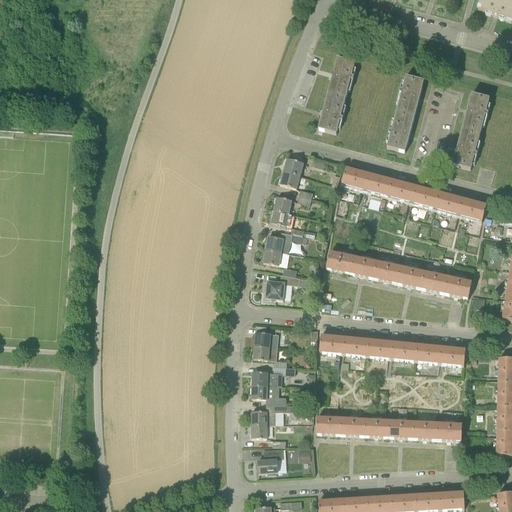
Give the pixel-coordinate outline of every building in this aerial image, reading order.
[(481,0),(478,11),(511,22),(511,3),(502,0),(481,0)] [(346,101),(350,83),(351,82),(353,83),(354,79),(352,79),(355,65),(337,60),(327,96),(346,101)] [(414,119),(419,101),(424,83),(405,79),(402,92),(400,91),(399,95),(401,96),(396,114),(414,119)] [(341,119),(341,118),(346,101),(327,96),(318,131),(336,136),(340,123),(342,124),(343,120),(341,119)] [(480,136),(485,119),(485,118),(487,118),(488,115),(486,114),(489,101),(471,96),(462,132),(480,136)] [(405,155),(410,137),(414,119),(396,114),(391,133),(389,132),(388,136),(390,136),(387,150),(405,155)] [(475,155),(475,154),(480,136),(462,132),(452,167),(470,172),(474,159),(476,159),(477,156),(475,155)] [(283,174),(300,179),(304,166),(287,161),(283,174)] [(311,168),(324,172),(325,165),(313,162),(311,168)] [(353,190),(365,193),(367,185),(369,177),(346,170),(344,178),(342,187),(353,190)] [(300,179),(283,174),(280,187),(296,192),(300,179)] [(388,199),(391,191),(393,183),(369,177),(367,185),(365,193),(377,196),(388,199)] [(332,188),(337,190),(340,180),(334,178),(331,188),(332,188)] [(400,202),(412,206),(414,197),(416,189),(393,183),(391,191),(388,199),(400,202)] [(416,189),(414,197),(412,206),(423,209),(435,212),(437,203),(440,195),(416,189)] [(299,199),(311,203),(313,195),(300,192),(299,199)] [(447,215),(459,218),(461,209),(463,202),(440,195),(437,203),(435,212),(447,215)] [(297,205),(310,208),(311,203),(299,199),(297,205)] [(273,213),(289,216),(292,203),(276,200),(273,213)] [(463,202),(461,209),(459,218),(470,221),(482,224),(484,215),(486,208),(463,202)] [(289,216),(273,213),(271,226),(286,229),(289,216)] [(292,238),(303,240),(304,234),(304,233),(292,231),(290,238),(292,238)] [(444,231),(442,243),(452,244),(454,232),(444,231)] [(302,245),(303,240),(292,238),(291,243),(291,244),(302,246),(302,245)] [(290,248),(291,244),(291,243),(268,239),(266,252),(281,255),(287,256),(287,255),(289,252),(290,248)] [(281,255),(266,252),(264,266),(278,268),(281,255)] [(353,259),(342,257),(330,254),(328,263),(326,271),(350,276),(351,269),(353,259)] [(350,276),(373,281),(375,274),(377,265),(365,262),(353,259),(351,269),(350,276)] [(401,270),(389,267),(377,265),(375,274),(373,281),(397,286),(399,279),(401,270)] [(424,275),(413,272),(401,270),(399,279),(397,286),(421,291),(422,284),(424,275)] [(295,280),(296,273),(284,271),(282,277),(295,280)] [(448,280),(436,277),(424,275),(422,284),(421,291),(444,296),(446,289),(448,280)] [(295,280),(282,277),(281,277),(280,285),(267,283),(265,301),(291,304),(293,288),(299,288),(299,281),(295,280)] [(472,285),(460,282),(448,280),(446,289),(444,296),(468,302),(470,294),(472,285)] [(511,298),(506,298),(504,306),(503,314),(502,322),(511,323),(511,298)] [(254,349),(277,351),(278,337),(255,335),(254,349)] [(321,338),(320,347),(319,354),(331,356),(343,357),(344,349),(345,340),(321,338)] [(310,353),(317,354),(318,341),(310,340),(310,353)] [(367,359),(368,351),(369,342),(345,340),(344,349),(343,357),(355,358),(367,359)] [(369,342),(368,351),(367,359),(379,360),(391,362),(392,354),(393,345),(369,342)] [(404,363),(416,364),(416,356),(417,347),(393,345),(392,354),(391,362),(404,363)] [(428,365),(440,366),(440,358),(441,350),(417,347),(416,356),(416,364),(428,365)] [(253,362),(274,363),(276,363),(277,351),(254,349),(253,362)] [(440,366),(452,368),(464,369),(465,361),(465,352),(441,350),(440,358),(440,366)] [(498,385),(511,385),(511,361),(498,361),(498,369),(498,377),(498,385)] [(252,388),(276,389),(276,383),(281,383),(281,376),(296,377),(296,371),(287,370),(274,370),(273,376),(267,376),(252,375),(252,388)] [(307,389),(315,389),(315,376),(308,375),(307,389)] [(497,393),(497,401),(497,409),(511,409),(511,385),(498,385),(497,393)] [(266,409),(286,408),(286,400),(279,400),(279,389),(276,389),(252,388),(251,402),(266,402),(266,409)] [(251,428),(267,428),(267,427),(276,427),(276,414),(299,415),(299,408),(286,408),(266,409),(266,414),(251,415),(251,428)] [(511,434),(511,409),(497,409),(497,418),(497,426),(496,434),(511,434)] [(316,437),(340,438),(341,429),(341,421),(329,420),(317,419),(317,428),(316,437)] [(365,422),(353,421),(341,421),(341,429),(340,438),(364,439),(365,430),(365,422)] [(364,439),(388,440),(389,432),(389,423),(377,423),(365,422),(365,430),(364,439)] [(413,442),(413,433),(414,424),(401,424),(389,423),(389,432),(388,440),(413,442)] [(413,442),(437,443),(437,434),(438,426),(426,425),(414,424),(413,433),(413,442)] [(461,444),(461,435),(462,427),(450,426),(438,426),(437,434),(437,443),(461,444)] [(267,428),(251,428),(251,441),(267,441),(267,428)] [(496,442),(496,450),(496,458),(511,458),(511,434),(496,434),(496,442)] [(264,463),(257,463),(258,476),(267,476),(268,478),(275,477),(275,475),(277,475),(276,462),(283,462),(283,452),(263,453),(264,463)] [(311,463),(311,452),(299,453),(300,464),(311,463)] [(457,511),(464,511),(464,502),(463,494),(439,496),(440,504),(440,511),(457,511)] [(511,511),(511,495),(497,497),(498,505),(498,511),(511,511)] [(440,511),(440,504),(439,496),(415,497),(415,505),(415,511),(440,511)] [(391,511),(415,511),(415,505),(415,497),(391,499),(391,506),(391,511)] [(391,511),(391,506),(391,499),(367,500),(367,508),(367,511),(391,511)] [(367,511),(367,508),(367,500),(343,501),(343,509),(343,511),(367,511)] [(343,511),(343,509),(343,501),(318,503),(319,510),(318,511),(343,511)]
